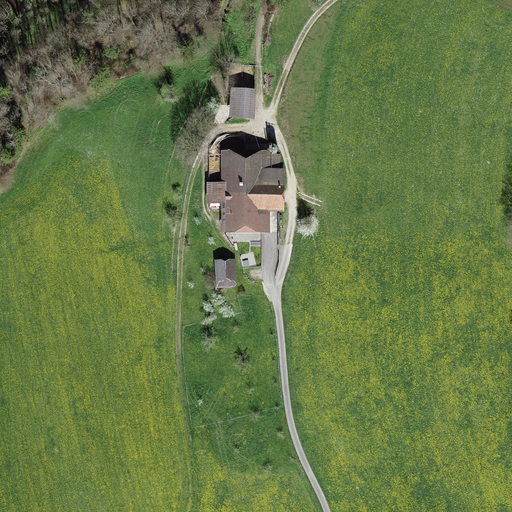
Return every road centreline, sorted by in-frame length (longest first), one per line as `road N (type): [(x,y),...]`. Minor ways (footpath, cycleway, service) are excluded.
road 1 (track): [(267,0),(258,38),(259,103),(270,119),(219,131),(209,141),(183,216),(177,350),(193,511)]
road 2 (track): [(277,295),(292,190),(270,119),(306,30),(332,0)]
road 3 (track): [(327,511),(290,419),(277,295)]
